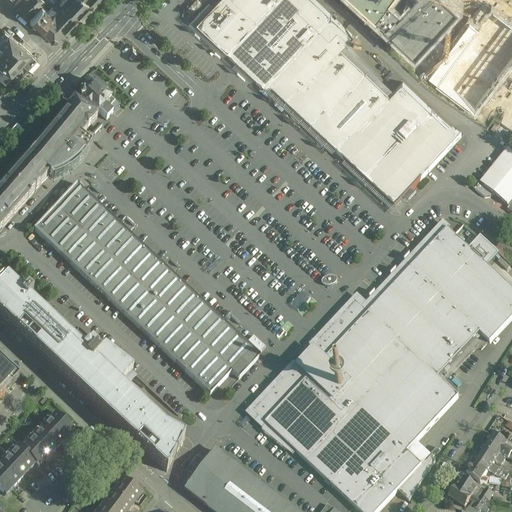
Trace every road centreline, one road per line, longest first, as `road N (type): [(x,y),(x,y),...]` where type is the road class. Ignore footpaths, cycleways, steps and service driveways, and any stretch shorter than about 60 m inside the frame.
road 1 (residential): [(168,495),(0,336)]
road 2 (residential): [(511,368),(423,511)]
